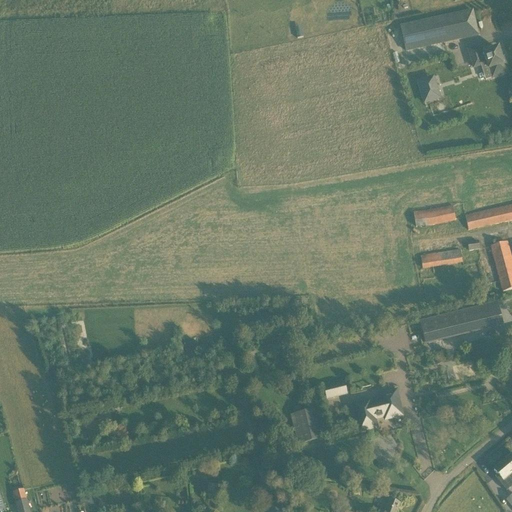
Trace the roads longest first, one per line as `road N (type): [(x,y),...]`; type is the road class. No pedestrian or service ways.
road 1 (unknown): [(428,499),(401,374),(406,339)]
road 2 (unclassified): [(422,511),(453,463),(511,416)]
